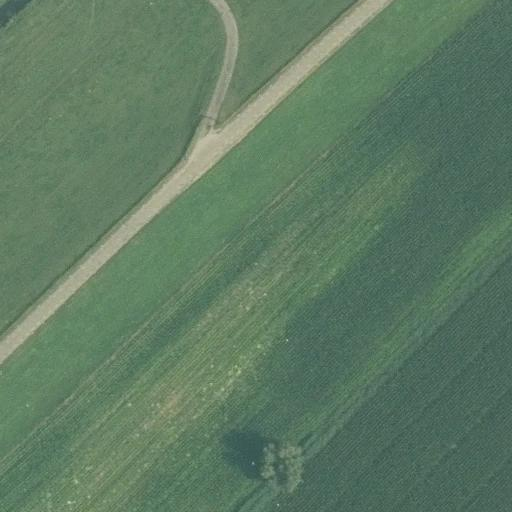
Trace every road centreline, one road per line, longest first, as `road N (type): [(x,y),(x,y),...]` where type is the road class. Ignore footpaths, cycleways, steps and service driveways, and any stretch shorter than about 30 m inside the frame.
road 1 (unclassified): [(0,354),(206,154),(384,0)]
road 2 (track): [(206,154),(234,54),(232,32),(212,0)]
